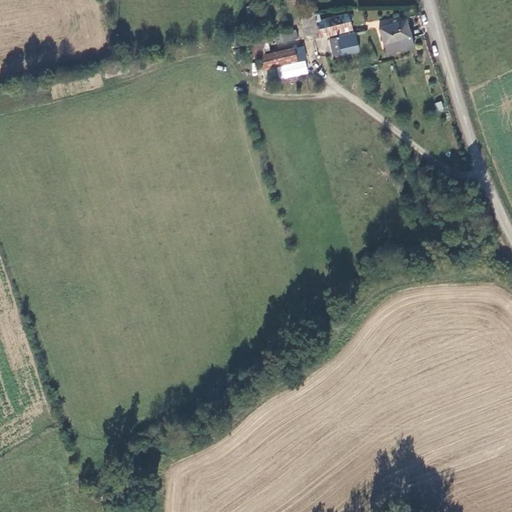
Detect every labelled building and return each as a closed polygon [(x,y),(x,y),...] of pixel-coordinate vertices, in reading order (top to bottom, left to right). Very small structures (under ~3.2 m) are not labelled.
[(367,11),(367,20),(377,20),(377,11),(367,11)] [(312,14),(301,17),(305,36),(312,35),(317,33),(314,22),(312,14)] [(347,14),(314,22),(317,33),(312,35),(313,40),(351,30),(347,14)] [(404,22),(379,29),(386,55),(411,48),(404,22)] [(295,41),(293,32),(274,36),(276,45),(295,41)] [(354,34),(332,38),(335,55),(357,51),(354,34)] [(269,51),(266,38),(260,39),(263,53),(269,51)] [(292,50),(258,58),(261,70),(295,63),(292,50)] [(119,65),(104,70),(107,78),(122,73),(119,65)] [(445,116),(441,102),(434,104),(438,118),(445,116)]
